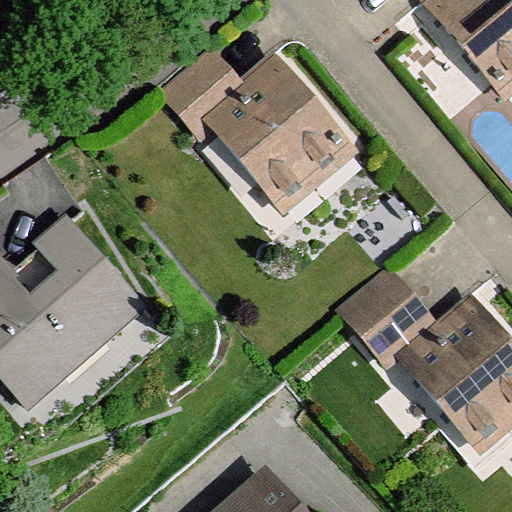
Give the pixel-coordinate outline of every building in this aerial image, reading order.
[(511,0),(426,0),(413,11),(493,108),(511,91),(511,0)] [(282,52),(203,115),(282,214),(361,151),(282,52)] [(0,260),(0,381),(32,419),(153,310),(63,223),(10,272),(0,260)] [(511,447),(511,366),(466,310),(390,370),(475,477),(511,447)] [(283,511),(259,485),(227,511),(283,511)]
